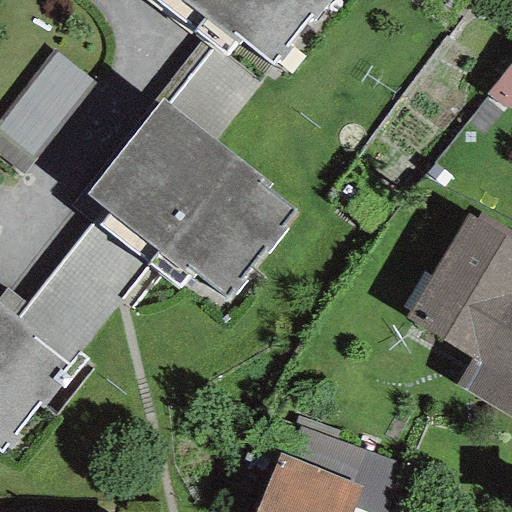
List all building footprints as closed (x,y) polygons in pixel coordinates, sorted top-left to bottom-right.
[(345,0),(162,0),(275,89),(345,0)] [(61,43),(0,118),(37,148),(98,73),(61,43)] [(511,52),(498,84),(511,90),(511,52)] [(312,192),(178,99),(108,198),(242,292),(312,192)] [(511,223),(480,206),(415,323),(511,376),(511,223)] [(86,357),(0,290),(0,435),(15,447),(86,357)] [(361,511),(374,484),(287,444),(254,511),(361,511)]
